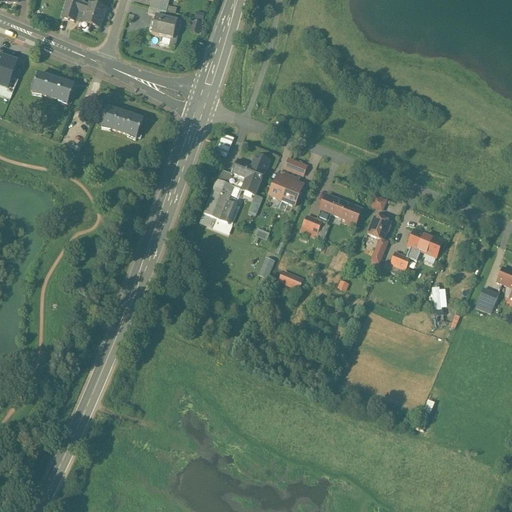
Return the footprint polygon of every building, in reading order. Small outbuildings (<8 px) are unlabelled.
[(106,11),(89,6),(69,0),(67,0),(65,8),(78,12),(87,14),(83,25),(99,30),(106,11)] [(167,8),(151,4),(150,10),(163,13),(166,14),(167,8)] [(78,12),(65,8),(62,19),(75,23),(78,12)] [(163,13),(150,10),(148,16),(156,18),(156,17),(161,19),(163,13)] [(87,14),(78,12),(75,23),(83,25),(87,14)] [(198,13),(196,21),(203,23),(206,15),(198,13)] [(161,19),(156,17),(156,18),(152,35),(171,40),(173,40),(174,38),(177,22),(161,19)] [(201,35),(203,23),(195,22),(193,33),(201,35)] [(173,40),(171,40),(169,47),(175,49),(177,38),(174,38),(173,40)] [(18,63),(8,60),(0,83),(0,85),(9,89),(13,78),(18,63)] [(73,88),(38,77),(38,76),(35,86),(33,95),(34,93),(42,96),(41,97),(59,103),(59,102),(68,104),(67,106),(68,106),(70,98),(71,98),(74,88),(73,88)] [(9,89),(8,92),(15,94),(19,80),(13,78),(9,89)] [(142,123),(107,111),(107,110),(104,120),(102,129),(102,127),(111,130),(110,131),(128,137),(128,136),(136,139),(136,140),(139,132),(140,132),(143,122),(142,123)] [(233,141),(223,137),(215,157),(226,161),(233,141)] [(255,159),(251,169),(265,174),(269,165),(255,159)] [(289,162),(285,172),(294,175),(298,166),(289,162)] [(251,169),(237,163),(232,176),(248,183),(244,194),(254,198),(258,188),(259,188),(265,174),(251,169)] [(306,169),(298,166),(294,175),(302,179),(306,169)] [(221,172),(203,216),(216,222),(213,230),(217,231),(217,230),(227,234),(238,208),(228,204),(234,190),(244,194),(248,183),(232,176),(221,172)] [(284,181),(278,179),(270,199),(282,204),(292,180),(286,178),(284,181)] [(298,182),(292,180),(282,204),(294,209),(302,189),(296,186),(298,182)] [(326,197),(320,212),(331,217),(346,223),(345,226),(354,229),(361,212),(326,197)] [(307,218),(300,234),(323,244),(330,228),(327,227),(331,217),(320,212),(316,222),(307,218)] [(375,217),(367,236),(380,241),(382,242),(383,242),(391,224),(375,217)] [(259,230),(256,237),(268,242),(271,235),(259,230)] [(414,233),(408,247),(436,258),(441,244),(414,233)] [(388,244),(383,242),(382,242),(380,241),(375,252),(384,255),(388,244)] [(395,254),(388,271),(403,278),(410,260),(395,254)] [(269,280),(276,262),(267,258),(260,276),(269,280)] [(511,271),(502,268),(496,282),(511,288),(511,271)] [(284,274),(280,284),(298,292),(302,282),(284,274)] [(338,290),(347,293),(350,285),(341,282),(338,290)] [(440,288),(432,289),(436,312),(444,310),(440,288)] [(475,307),(490,314),(499,296),(483,289),(475,307)]
